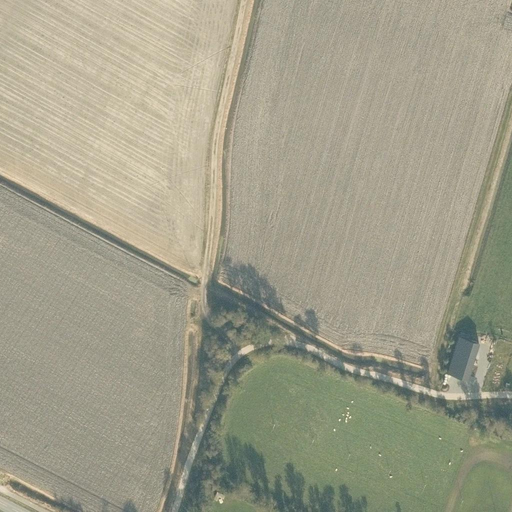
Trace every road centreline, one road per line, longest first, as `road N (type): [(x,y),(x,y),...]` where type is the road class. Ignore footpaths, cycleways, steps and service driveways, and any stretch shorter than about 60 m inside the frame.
road 1 (unclassified): [(511,394),(439,394),(343,366),(300,344),(253,345),(224,370),(174,511)]
road 2 (track): [(236,356),(235,342),(208,314),(204,286),(215,144),(244,0)]
